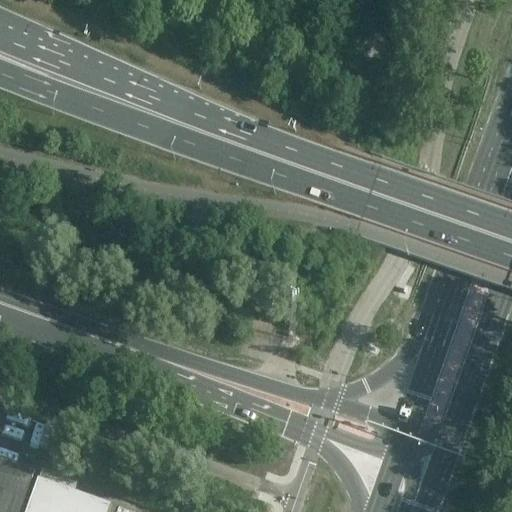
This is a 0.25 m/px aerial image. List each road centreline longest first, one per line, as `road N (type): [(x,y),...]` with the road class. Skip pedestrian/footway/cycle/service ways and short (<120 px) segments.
road 1 (primary): [(511,245),(193,130)]
road 2 (primary): [(139,353),(151,370),(396,457)]
road 3 (primary): [(193,130),(0,38)]
road 4 (primary): [(441,459),(511,263)]
road 5 (primary): [(0,75),(193,130)]
road 6 (primary): [(511,129),(445,317)]
road 7 (primary): [(328,406),(160,352),(139,353)]
road 8 (primary): [(445,317),(387,373),(328,406)]
road 9 (primary): [(0,302),(139,353)]
